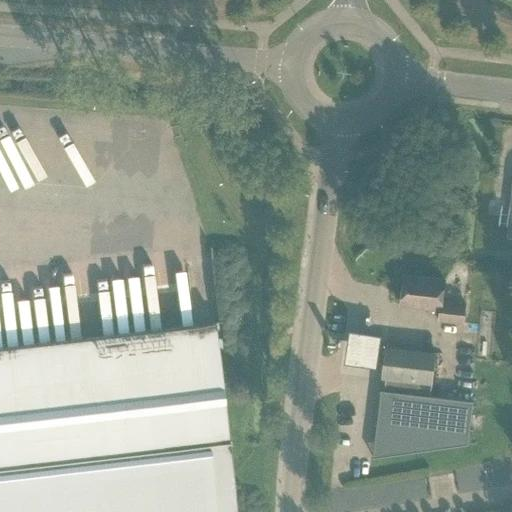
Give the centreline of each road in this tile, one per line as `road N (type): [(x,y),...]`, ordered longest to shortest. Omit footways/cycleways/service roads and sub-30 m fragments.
road 1 (unclassified): [(292,511),(333,124)]
road 2 (tertiary): [(292,65),(0,37)]
